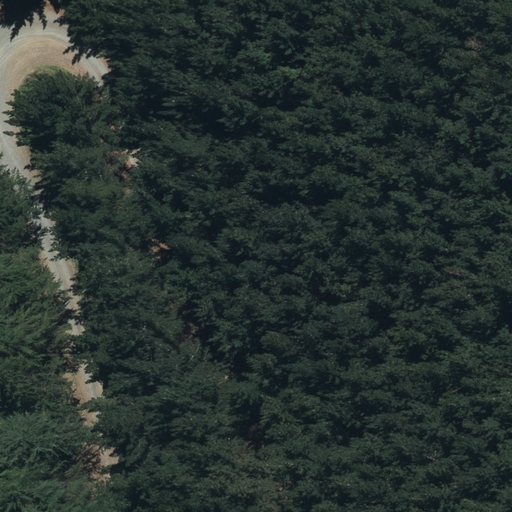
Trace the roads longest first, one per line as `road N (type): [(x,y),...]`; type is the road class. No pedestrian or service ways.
road 1 (track): [(0,48),(12,34),(41,26),(89,50),(162,221),(279,412),(319,511)]
road 2 (track): [(115,511),(63,284),(0,130)]
